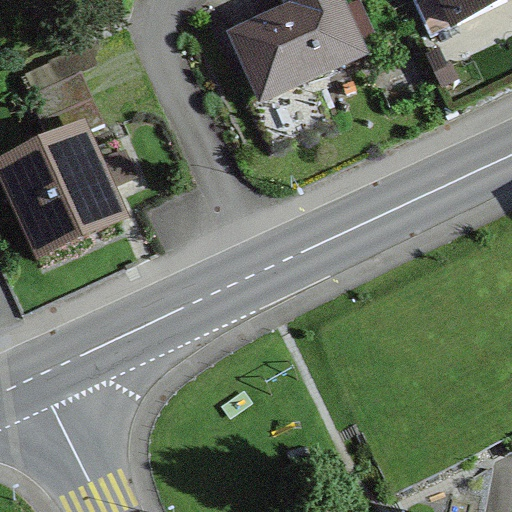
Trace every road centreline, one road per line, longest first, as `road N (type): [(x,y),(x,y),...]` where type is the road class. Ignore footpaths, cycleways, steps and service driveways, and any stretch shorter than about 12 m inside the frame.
road 1 (tertiary): [(511,156),(36,375)]
road 2 (residential): [(36,375),(106,511)]
